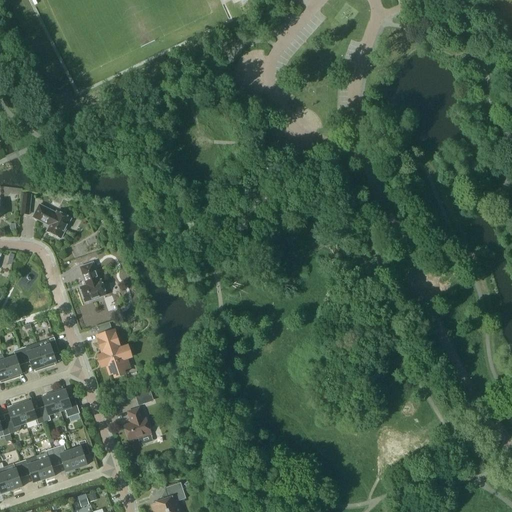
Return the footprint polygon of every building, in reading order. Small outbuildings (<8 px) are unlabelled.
[(23,193),(20,214),(29,215),(31,194),(23,193)] [(50,226),(47,231),(61,238),(71,219),(57,212),(56,213),(39,205),(33,217),(50,226)] [(86,285),(80,287),(85,302),(106,295),(101,280),(99,281),(93,263),(80,267),(86,285)] [(110,374),(126,368),(123,359),(131,356),(128,347),(120,349),(114,331),(98,337),(104,355),(101,356),(104,365),(107,364),(110,374)] [(54,338),(37,344),(45,368),(54,365),(53,364),(56,362),(52,351),(58,349),(54,338)] [(37,344),(20,349),(24,361),(29,359),(33,370),(36,369),(37,371),(45,368),(37,344)] [(18,363),(24,361),(20,349),(14,351),(15,356),(4,360),(11,379),(19,377),(19,375),(22,374),(18,363)] [(0,381),(2,381),(3,382),(11,379),(4,360),(0,361),(0,381)] [(149,388),(134,393),(138,406),(141,405),(150,402),(153,401),(149,388)] [(62,390),(54,392),(60,412),(65,410),(68,417),(80,413),(75,400),(69,401),(66,390),(62,391),(62,390)] [(46,409),(41,411),(45,423),(51,421),(49,416),(60,412),(54,392),(45,395),(46,397),(43,398),(46,409)] [(38,425),(45,423),(41,411),(35,413),(31,402),(28,403),(27,401),(19,404),(26,423),(37,420),(38,425)] [(20,425),(26,423),(19,404),(11,407),(11,408),(8,409),(12,421),(6,423),(10,434),(19,431),(21,427),(20,425)] [(124,426),(129,441),(151,434),(146,418),(143,419),(140,408),(128,412),(131,423),(124,426)] [(4,436),(10,434),(6,423),(1,425),(0,422),(0,432),(3,431),(4,436)] [(81,447),(71,451),(77,469),(87,465),(83,454),(89,452),(85,440),(79,442),(81,447)] [(66,472),(77,469),(71,451),(66,452),(64,445),(52,449),(56,462),(62,461),(66,472)] [(47,453),(37,457),(44,479),(55,476),(51,464),(56,462),(52,449),(46,451),(47,453)] [(34,483),(44,479),(37,457),(20,462),(24,473),(30,471),(34,483)] [(24,473),(20,462),(14,464),(16,469),(6,472),(12,490),(22,487),(18,475),(24,473)] [(0,490),(1,494),(12,490),(6,472),(5,473),(4,468),(0,468),(0,490)] [(178,511),(177,508),(179,507),(177,502),(186,499),(180,483),(164,488),(168,499),(150,504),(152,511),(178,511)] [(89,505),(87,498),(79,501),(81,507),(89,505)]
